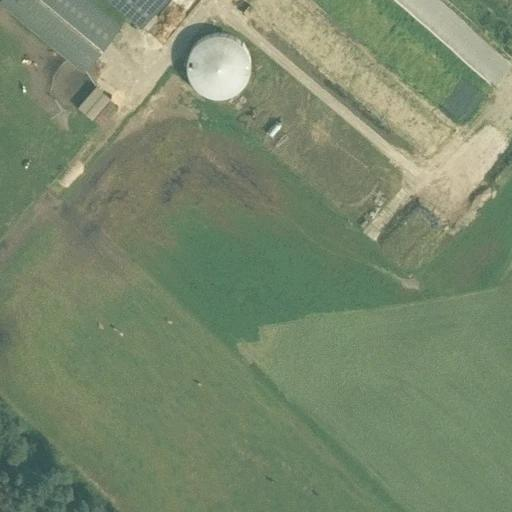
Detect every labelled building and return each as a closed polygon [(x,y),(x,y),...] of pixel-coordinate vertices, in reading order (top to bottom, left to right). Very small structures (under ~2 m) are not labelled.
[(121,26),(90,0),(2,0),(85,69),(121,26)] [(107,0),(141,28),(164,0),(107,0)] [(193,46),(191,47),(190,49),(189,51),(189,53),(188,56),(187,58),(187,61),(187,64),(187,68),(187,70),(188,72),(189,75),(191,79),(192,82),(194,85),(197,87),(200,90),(202,91),(206,93),(209,95),(213,96),(217,96),(220,96),(223,96),(227,95),(230,94),(233,93),(237,91),(239,89),(241,87),(243,86),(245,83),(247,80),(248,77),(249,74),(250,71),(251,68),(251,65),(251,62),(251,60),(250,58),(249,54),(249,52),(247,49),(246,47),(245,45),(243,43),(241,40),(239,39),(236,37),(234,36),(231,34),(229,34),(227,33),(225,33),(222,32),(219,32),(217,32),(214,32),(212,33),(209,33),(207,34),(205,35),(203,36),(201,38),(199,39),(197,41),(195,43),(193,46)] [(81,103),(104,122),(122,102),(99,82),(81,103)] [(511,101),(459,156),(482,177),(511,146),(511,101)]
